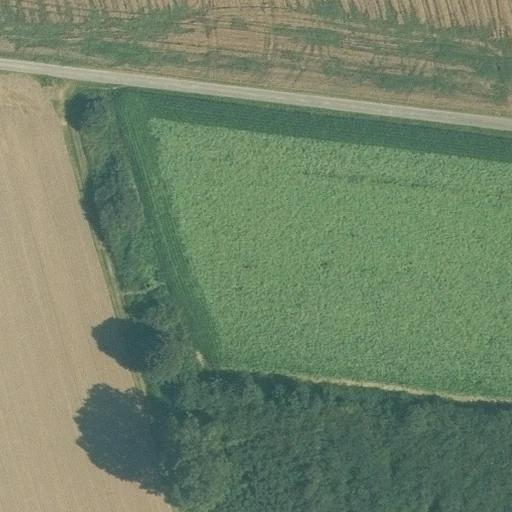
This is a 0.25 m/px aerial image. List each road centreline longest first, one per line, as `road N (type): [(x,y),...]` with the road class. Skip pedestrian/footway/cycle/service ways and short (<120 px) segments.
road 1 (track): [(511,123),(0,63)]
road 2 (track): [(52,69),(180,511)]
